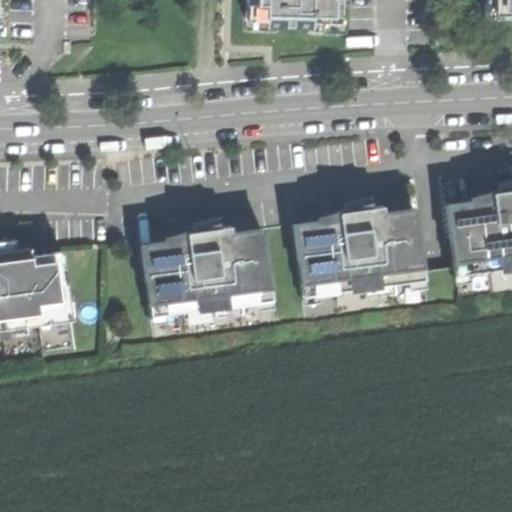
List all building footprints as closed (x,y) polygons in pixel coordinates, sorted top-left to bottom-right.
[(244,0),(245,22),(263,23),(263,27),(287,27),(310,28),(310,23),(339,23),(338,0),(244,0)] [(511,0),(493,0),(493,16),(511,16),(511,0)] [(444,206),(452,269),(466,267),(467,274),(511,267),(511,188),(500,190),(488,192),(489,200),(444,206)] [(291,226),(300,289),(314,287),(315,295),(408,282),(407,274),(420,272),(412,209),(382,213),(381,205),(355,209),(335,212),(336,220),(291,226)] [(139,245),(148,309),(161,307),(162,315),(256,302),(255,294),(268,292),(260,230),(229,234),(228,226),(199,230),(183,232),(184,239),(139,245)] [(0,327),(36,323),(34,313),(67,309),(59,251),(28,255),(27,247),(0,250),(0,327)]
